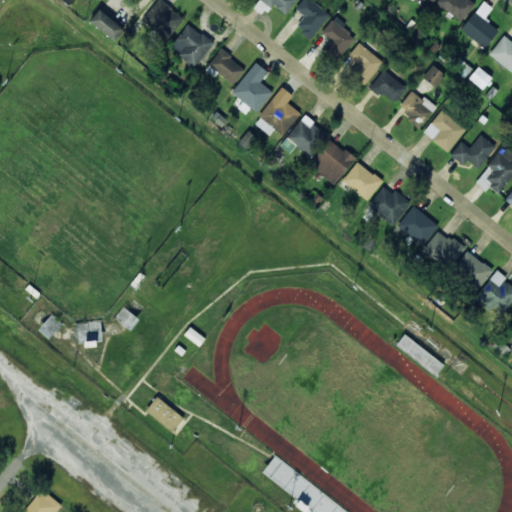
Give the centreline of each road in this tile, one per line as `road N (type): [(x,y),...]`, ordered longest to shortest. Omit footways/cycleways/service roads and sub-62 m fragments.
road 1 (residential): [(511,243),(213,0)]
road 2 (residential): [(0,486),(32,447),(34,411),(0,359)]
